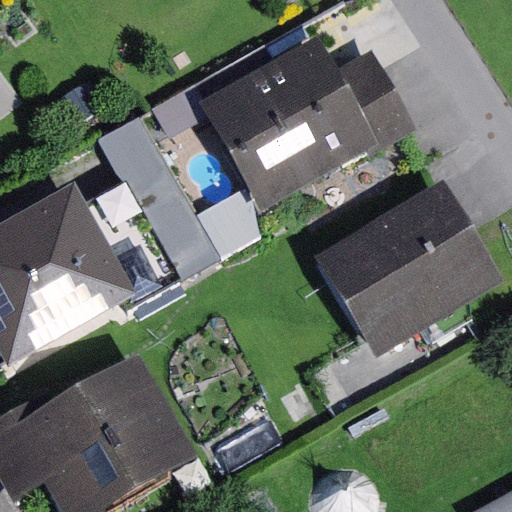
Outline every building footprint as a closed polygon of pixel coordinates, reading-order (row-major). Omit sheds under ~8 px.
[(158,0),(167,12),(184,0),(158,0)] [(419,123),(385,63),(348,84),(323,40),(215,101),(274,205),(419,123)] [(511,308),(511,287),(459,197),(327,274),(389,380),(511,308)] [(25,218),(0,232),(0,240),(3,245),(0,246),(0,321),(17,352),(57,330),(67,348),(123,317),(58,200),(25,218)] [(69,511),(160,511),(213,484),(150,362),(0,440),(0,469),(5,478),(22,511),(30,511),(61,496),(69,511)] [(511,511),(511,500),(487,511),(511,511)]
